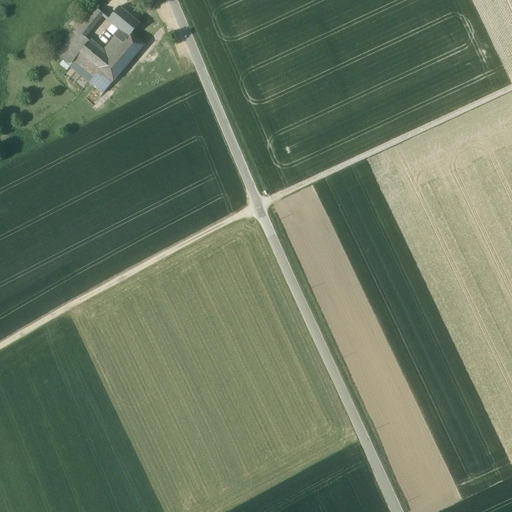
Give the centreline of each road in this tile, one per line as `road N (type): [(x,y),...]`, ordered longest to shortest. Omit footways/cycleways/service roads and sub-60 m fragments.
road 1 (unclassified): [(175,0),(259,209),(399,511)]
road 2 (track): [(0,345),(259,209)]
road 3 (track): [(511,94),(259,209)]
